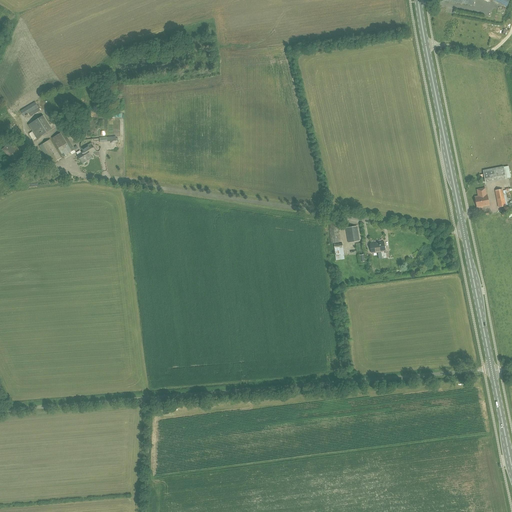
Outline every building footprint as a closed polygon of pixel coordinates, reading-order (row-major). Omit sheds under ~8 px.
[(36,102),(25,108),(21,111),(24,116),(28,113),(30,117),(41,110),(39,106),(38,107),(36,102)] [(87,137),(84,118),(88,118),(87,112),(83,112),(83,116),(79,117),(80,124),(79,124),(81,138),(87,137)] [(40,118),(33,122),(29,124),(38,138),(42,136),(48,132),(40,118)] [(64,157),(75,150),(64,131),(52,138),(64,157)] [(54,163),(62,158),(51,139),(43,144),(54,163)] [(17,165),(26,157),(11,141),(2,149),(17,165)] [(82,149),(84,152),(78,155),(83,164),(87,161),(86,160),(88,159),(88,160),(92,157),(90,154),(95,150),(91,143),(82,149)] [(506,179),(503,167),(483,171),(486,183),(506,179)] [(476,200),(488,198),(487,194),(486,195),(485,188),(477,190),(479,196),(475,197),(476,200)] [(505,190),(503,190),(502,189),(495,190),(497,201),(502,200),(502,204),(507,203),(505,194),(506,194),(506,192),(509,191),(509,188),(505,189),(505,190)] [(489,205),(488,198),(476,200),(477,208),(489,205)] [(329,222),(330,244),(340,242),(337,221),(329,222)] [(360,241),(357,226),(346,228),(349,242),(360,241)] [(384,242),(374,243),(370,244),(372,253),(376,252),(385,251),(384,242)] [(345,259),(343,248),(343,243),(334,244),(330,244),(331,250),(335,249),(336,260),(345,259)]
